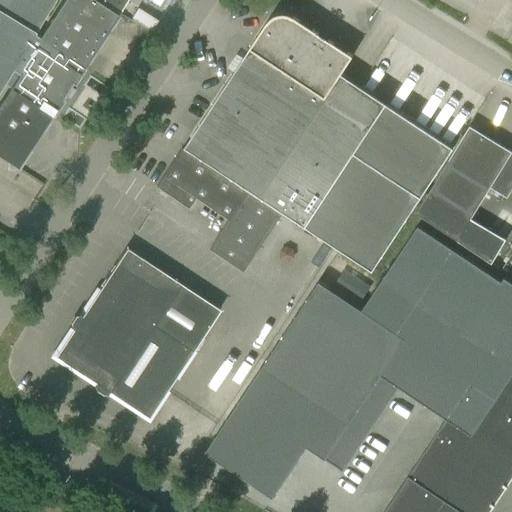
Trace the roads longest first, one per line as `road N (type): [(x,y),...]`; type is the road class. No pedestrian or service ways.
road 1 (unclassified): [(0,312),(207,0)]
road 2 (unclassified): [(182,511),(0,420)]
road 3 (unclassified): [(511,82),(376,0)]
